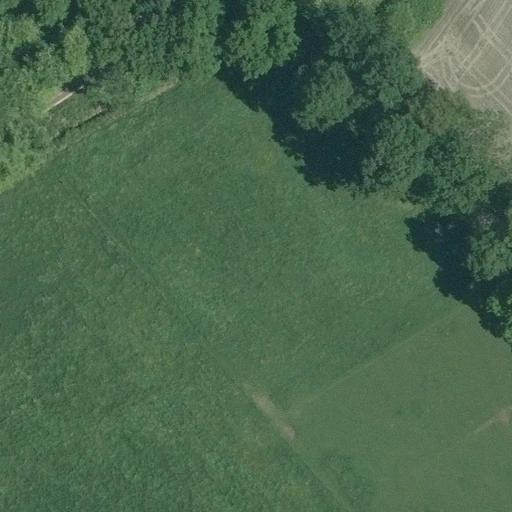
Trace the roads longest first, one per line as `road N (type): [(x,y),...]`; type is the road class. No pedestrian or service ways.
road 1 (unclassified): [(511,236),(272,0)]
road 2 (tertiary): [(0,128),(76,81),(172,0)]
